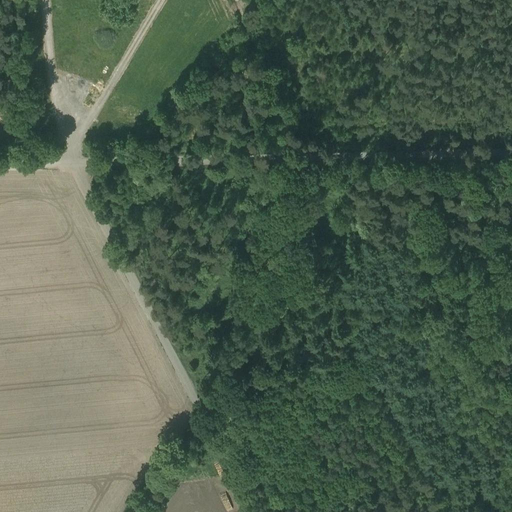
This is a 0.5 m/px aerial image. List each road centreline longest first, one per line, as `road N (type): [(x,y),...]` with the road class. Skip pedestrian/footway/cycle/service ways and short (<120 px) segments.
road 1 (track): [(0,160),(511,145)]
road 2 (track): [(256,511),(75,159),(77,105)]
road 3 (track): [(77,105),(110,85),(160,0)]
